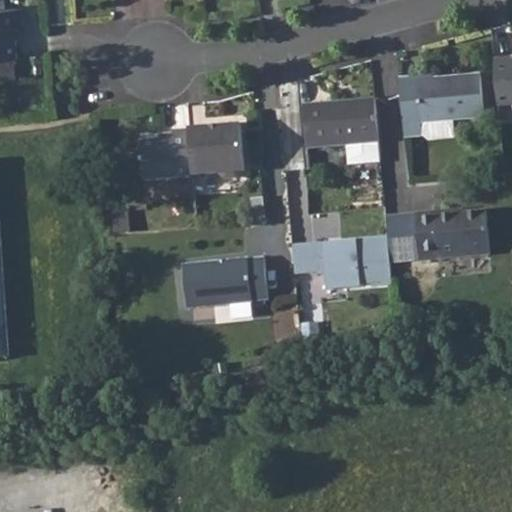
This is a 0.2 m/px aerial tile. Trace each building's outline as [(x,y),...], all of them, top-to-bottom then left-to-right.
[(25,11),(0,12),(0,61),(21,61),(18,28),(27,27),(25,11)] [(509,60),(492,61),(496,108),(511,106),(511,64),(509,65),(509,60)] [(417,78),(400,79),(405,133),(422,132),(429,140),(454,137),(452,121),(486,118),(482,74),(435,79),(435,73),(417,75),(417,78)] [(305,106),(305,111),(310,150),(347,147),(348,168),(382,165),(375,98),(305,106)] [(244,125),(192,130),(195,176),(221,174),(228,179),(239,178),(245,172),(248,172),(244,125)] [(174,139),(141,141),(144,182),(195,177),(192,130),(174,131),(174,139)] [(0,361),(12,361),(3,238),(0,195),(0,361)] [(456,211),(417,215),(421,261),(491,255),(487,212),(456,215),(456,211)] [(386,242),(292,250),(295,278),(325,276),(327,295),(390,289),(386,242)] [(250,258),(186,265),(190,308),(255,302),(255,299),(271,298),(267,258),(250,260),(250,258)]
